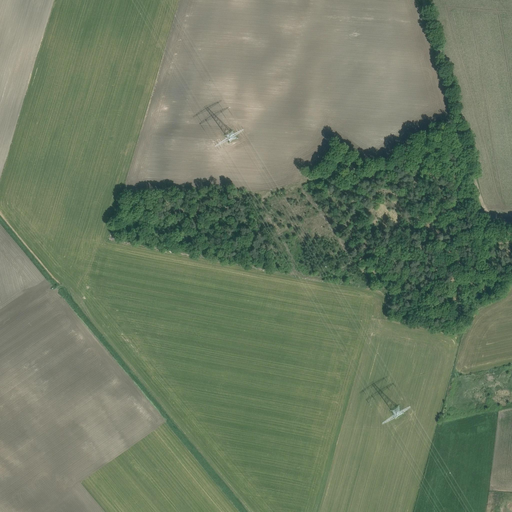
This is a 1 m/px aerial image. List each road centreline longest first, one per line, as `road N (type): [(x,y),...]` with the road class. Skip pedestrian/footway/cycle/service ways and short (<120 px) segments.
road 1 (track): [(490,219),(455,247),(374,255),(327,277),(118,233)]
road 2 (track): [(452,112),(376,167),(268,194),(263,207),(299,275)]
road 3 (track): [(425,0),(486,218),(511,222)]
road 4 (track): [(490,219),(454,312),(456,333)]
